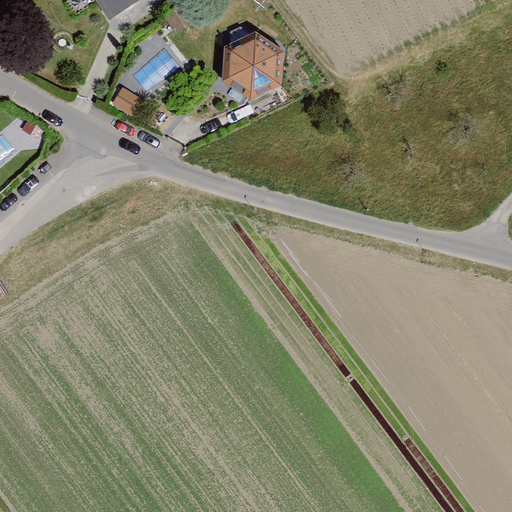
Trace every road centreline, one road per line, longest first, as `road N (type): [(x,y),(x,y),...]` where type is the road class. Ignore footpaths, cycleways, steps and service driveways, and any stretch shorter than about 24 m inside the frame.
road 1 (residential): [(511,260),(207,180),(115,143),(0,78)]
road 2 (track): [(0,226),(115,143)]
